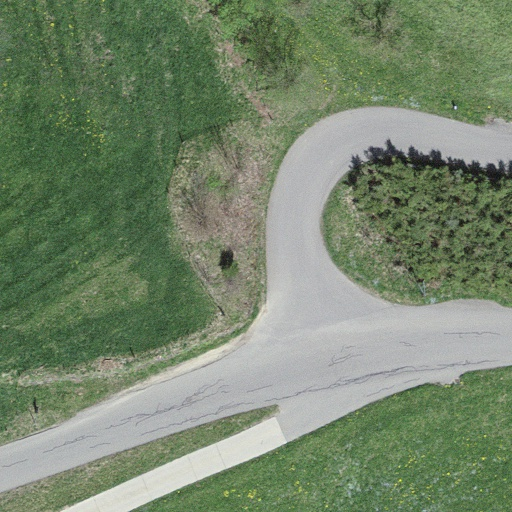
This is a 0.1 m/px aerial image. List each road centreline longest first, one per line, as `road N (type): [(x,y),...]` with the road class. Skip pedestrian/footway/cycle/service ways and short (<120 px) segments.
road 1 (unclassified): [(0,468),(389,348)]
road 2 (unclassified): [(94,511),(313,414),(360,383),(389,348)]
road 3 (unclassified): [(389,348),(511,335)]
